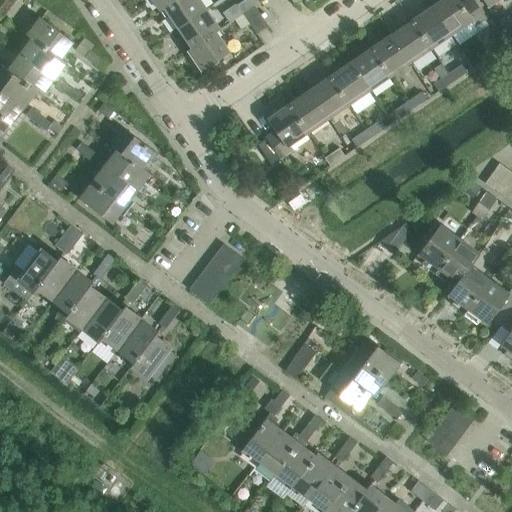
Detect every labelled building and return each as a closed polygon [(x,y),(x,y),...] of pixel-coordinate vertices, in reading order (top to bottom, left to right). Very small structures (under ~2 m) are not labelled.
[(152,0),(160,11),(164,9),(164,8),(175,0),(152,0)] [(175,0),(164,8),(164,9),(178,28),(206,9),(199,0),(175,0)] [(241,30),(249,25),(256,35),(268,27),(248,0),(245,0),(236,6),(242,15),(234,21),(241,30)] [(441,0),(432,7),(451,35),(471,21),(474,26),(485,18),(473,0),(466,0),(461,4),(459,0),(441,0)] [(483,0),(489,8),(500,0),(499,0),(483,0)] [(225,14),(231,22),(241,15),(236,7),(225,14)] [(412,20),(431,49),(451,35),(432,7),(412,20)] [(178,28),(191,47),(191,48),(215,32),(219,30),(206,9),(178,28)] [(27,35),(65,64),(65,63),(60,60),(73,43),(40,18),(27,35)] [(391,34),(410,62),(431,49),(412,20),(391,34)] [(229,53),(215,32),(191,48),(191,47),(187,50),(201,72),(229,53)] [(371,48),(390,76),(410,62),(391,34),(371,48)] [(20,55),(53,80),(65,64),(27,35),(26,35),(31,39),(20,55)] [(74,51),(84,58),(94,66),(100,59),(90,51),(94,46),(84,38),(74,51)] [(350,62),(369,91),(390,76),(371,48),(350,62)] [(2,67),(41,96),(53,80),(20,55),(8,71),(3,67),(2,67)] [(330,76),(349,104),(369,91),(350,62),(330,76)] [(463,65),(448,74),(454,82),(468,72),(463,65)] [(0,70),(0,91),(23,109),(35,93),(40,97),(41,96),(2,67),(0,70)] [(439,92),(454,82),(448,74),(434,84),(439,92)] [(309,90),(328,118),(349,104),(330,76),(309,90)] [(55,88),(65,95),(70,88),(60,81),(55,88)] [(80,96),(70,88),(65,95),(75,103),(80,96)] [(288,104),(307,133),(328,118),(309,90),(288,104)] [(11,126),(23,109),(0,91),(0,118),(10,125),(11,126)] [(421,93),(407,102),(413,110),(427,101),(421,93)] [(393,122),(398,120),(413,110),(407,102),(393,112),(388,115),(393,122)] [(275,131),(265,137),(257,143),(270,164),(280,159),(291,151),(288,146),(307,133),(288,104),(267,119),(275,131)] [(108,120),(111,122),(116,115),(113,113),(102,105),(97,112),(108,120)] [(25,117),(35,124),(41,117),(31,110),(25,117)] [(236,116),(229,121),(234,129),(241,124),(236,116)] [(35,124),(46,132),(53,138),(56,134),(57,134),(60,131),(51,125),(41,117),(35,124)] [(0,118),(0,130),(4,133),(10,125),(0,118)] [(381,120),(366,130),(372,138),(386,128),(381,120)] [(111,147),(149,176),(149,175),(142,169),(154,153),(124,130),(111,147)] [(357,148),(372,138),(366,130),(352,140),(357,148)] [(75,152),(86,159),(91,152),(81,144),(75,152)] [(103,167),(136,192),(149,176),(111,147),(110,148),(115,151),(103,167)] [(330,166),(345,156),(339,148),(325,158),(330,166)] [(24,159),(30,164),(38,154),(32,149),(24,159)] [(101,159),(91,152),(86,159),(96,167),(101,159)] [(493,193),(508,173),(498,166),(484,186),(493,193)] [(8,167),(0,176),(0,177),(7,183),(15,172),(8,167)] [(91,184),(124,208),(136,192),(103,167),(91,184)] [(503,200),(511,187),(511,175),(508,173),(493,193),(503,200)] [(51,184),(60,190),(62,192),(67,185),(56,177),(51,184)] [(112,225),(124,208),(91,184),(79,200),(112,225)] [(511,206),(511,187),(503,200),(511,206)] [(485,193),(477,205),(487,212),(496,200),(485,193)] [(471,214),(476,217),(471,224),(476,228),(482,221),(487,212),(477,205),(471,214)] [(70,227),(61,238),(74,248),(82,237),(75,231),(70,227)] [(419,265),(432,274),(457,241),(438,227),(417,256),(423,260),(419,265)] [(74,248),(61,238),(54,246),(68,256),(74,248)] [(457,241),(432,274),(446,284),(449,279),(455,283),(456,284),(468,267),(469,268),(477,256),(457,241)] [(215,255),(236,270),(243,260),(223,245),(215,255)] [(17,280),(34,293),(60,258),(59,257),(56,261),(40,249),(17,280)] [(108,255),(100,265),(108,271),(115,261),(108,255)] [(209,264),(229,279),(236,270),(215,255),(209,264)] [(34,293),(37,289),(53,302),(76,271),(60,258),(34,293)] [(202,273),(222,288),(229,279),(209,264),(202,273)] [(100,281),(108,271),(100,265),(92,275),(100,281)] [(449,307),(462,317),(488,282),(469,268),(468,267),(456,284),(455,283),(446,296),(453,301),(449,307)] [(76,271),(53,302),(68,313),(65,317),(66,317),(92,283),(76,271)] [(195,282),(215,297),(222,288),(202,273),(195,282)] [(140,280),(132,289),(140,295),(148,285),(140,280)] [(208,306),(215,297),(195,282),(188,291),(208,306)] [(488,282),(462,317),(475,326),(479,321),(486,326),(490,320),(499,327),(511,309),(511,289),(511,290),(507,296),(488,282)] [(92,283),(66,317),(82,330),(106,299),(90,287),(93,283),(92,283)] [(132,306),(140,295),(132,289),(125,300),(132,306)] [(106,299),(82,330),(99,342),(125,308),(124,307),(122,311),(106,299)] [(173,305),(165,315),(173,320),(181,310),(173,305)] [(125,308),(99,342),(99,343),(102,339),(118,351),(141,320),(125,308)] [(501,355),(511,363),(511,309),(499,327),(508,333),(498,346),(504,351),(501,355)] [(165,331),(173,320),(165,315),(158,325),(165,331)] [(141,320),(118,351),(134,363),(131,367),(158,332),(141,320)] [(158,332),(131,367),(148,380),(151,377),(159,383),(177,359),(169,352),(172,349),(155,337),(158,333),(158,332)] [(355,354),(388,380),(401,363),(368,337),(355,354)] [(304,345),(283,372),(295,381),(315,353),(304,345)] [(342,371),(375,396),(388,380),(355,354),(342,371)] [(62,357),(51,372),(67,384),(78,370),(62,357)] [(408,375),(412,378),(422,386),(428,379),(417,371),(419,370),(417,367),(415,369),(413,368),(408,375)] [(375,397),(375,396),(342,371),(330,387),(360,410),(372,395),(375,397)] [(275,416),(282,406),(289,396),(283,391),(275,401),(272,399),(265,409),(275,416)] [(378,403),(388,411),(393,404),(383,396),(378,403)] [(448,412),(469,428),(476,419),(454,403),(448,412)] [(388,411),(398,418),(403,411),(393,404),(388,411)] [(441,421),(462,437),(469,428),(448,412),(441,421)] [(243,449),(260,462),(283,431),(275,425),(278,420),(270,413),(243,449)] [(315,416),(308,425),(315,431),(322,421),(315,416)] [(434,430),(455,446),(462,437),(441,421),(434,430)] [(308,441),(315,431),(308,425),(300,435),(308,441)] [(427,440),(448,456),(455,446),(434,430),(427,440)] [(283,431),(260,462),(276,475),(303,439),(296,432),(292,438),(283,431)] [(349,437),(342,446),(350,452),(357,442),(349,437)] [(303,439),(276,475),(292,487),(318,452),(315,455),(307,450),(310,445),(303,439)] [(347,455),(340,449),(334,456),(342,462),(347,455)] [(318,452),(292,487),(308,499),(334,464),(318,452)] [(386,457),(378,466),(386,472),(393,462),(386,457)] [(334,464),(308,499),(325,511),(351,477),(334,464)] [(384,474),(377,468),(371,476),(378,482),(384,474)] [(351,477),(325,511),(349,511),(370,485),(369,484),(366,488),(351,477)] [(94,481),(90,486),(102,495),(106,489),(94,481)] [(411,491),(418,497),(423,500),(431,490),(419,482),(411,491)] [(370,485),(349,511),(374,511),(386,497),(370,485)] [(425,502),(428,504),(435,510),(443,500),(436,494),(435,496),(432,494),(425,502)] [(386,497),(374,511),(412,511),(413,511),(398,500),(395,504),(386,497)]
